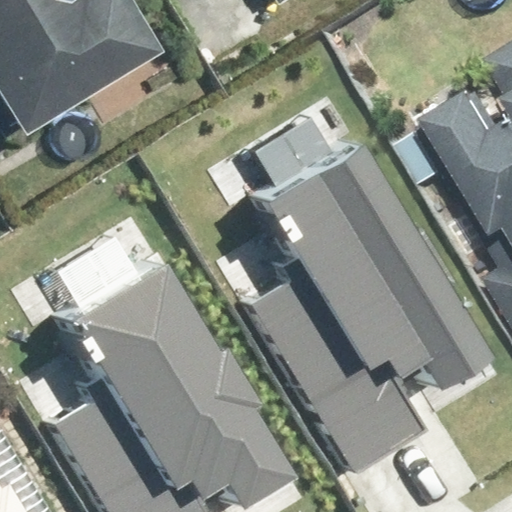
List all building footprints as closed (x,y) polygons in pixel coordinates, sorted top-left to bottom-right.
[(0,0),(0,104),(19,137),(166,51),(135,0),(0,0)] [(511,40),(479,60),(511,116),(511,122),(493,134),(471,96),(420,125),(502,266),(484,276),(511,322),(511,324),(511,40)] [(494,349),(365,132),(337,148),(312,106),(204,170),(247,243),(227,256),(351,465),(419,423),(389,374),(428,351),(444,379),(494,349)] [(223,354),(167,264),(151,273),(68,325),(114,399),(62,431),(112,511),(214,511),(209,504),(239,486),(249,501),(298,471),(259,409),(268,404),(233,348),(223,354)] [(0,511),(26,511),(0,468),(0,511)]
